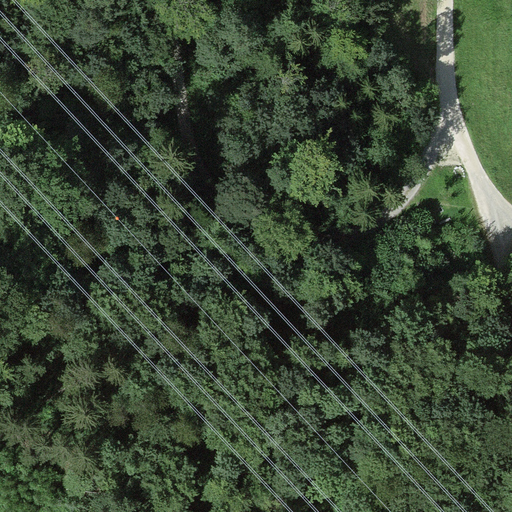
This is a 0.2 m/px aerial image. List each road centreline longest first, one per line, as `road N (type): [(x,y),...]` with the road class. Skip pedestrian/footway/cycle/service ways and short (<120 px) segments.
road 1 (track): [(444,82),(438,127),(385,218),(339,236),(266,231),(211,192),(194,151),(165,0)]
road 2 (track): [(444,82),(474,173),(511,211)]
road 3 (track): [(511,304),(474,173)]
